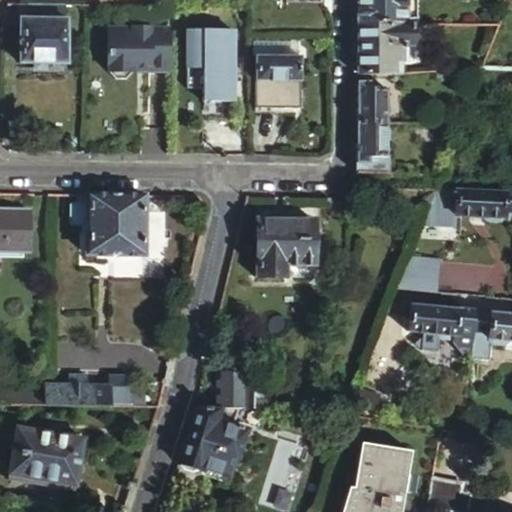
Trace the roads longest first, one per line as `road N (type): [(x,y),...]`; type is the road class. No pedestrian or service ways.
road 1 (residential): [(231,177),(143,511)]
road 2 (residential): [(0,173),(231,177)]
road 3 (residential): [(337,0),(334,178)]
